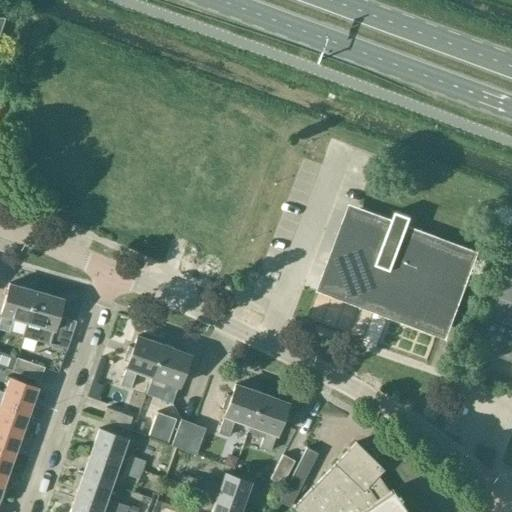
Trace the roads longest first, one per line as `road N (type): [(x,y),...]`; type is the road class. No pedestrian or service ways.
road 1 (unclassified): [(508,511),(475,471),(400,418),(110,273)]
road 2 (primary): [(210,0),(511,109)]
road 3 (residential): [(26,511),(110,273)]
road 4 (primary): [(511,66),(329,0)]
